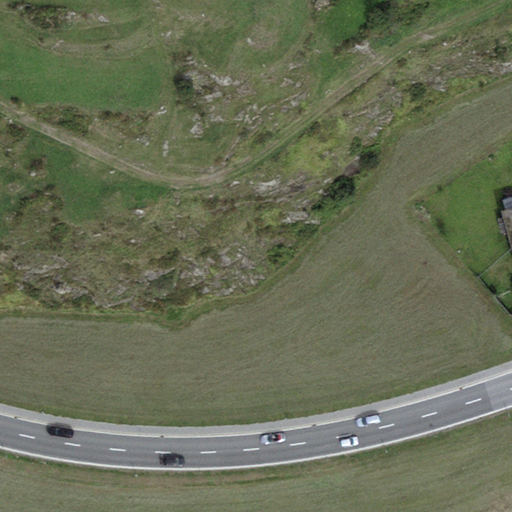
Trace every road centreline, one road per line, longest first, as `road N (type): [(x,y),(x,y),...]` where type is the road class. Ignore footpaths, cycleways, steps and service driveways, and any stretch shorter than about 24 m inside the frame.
road 1 (track): [(503,0),(411,41),(236,170),(189,185),(155,180),(0,106)]
road 2 (primary): [(0,429),(139,451),(262,448),(392,424),(511,388)]
